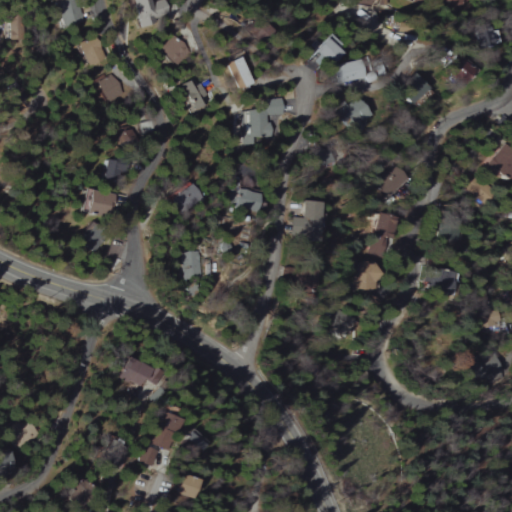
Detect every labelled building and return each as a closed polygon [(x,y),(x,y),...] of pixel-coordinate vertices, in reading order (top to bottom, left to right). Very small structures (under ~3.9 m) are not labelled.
[(83,22),(76,0),(63,0),(52,3),(59,29),(83,22)] [(164,18),(159,1),(147,4),(145,0),(123,0),(128,16),(130,16),(133,26),(164,18)] [(440,0),(439,7),(458,11),(460,0),(440,0)] [(23,39),(24,23),(7,22),(7,39),(23,39)] [(156,51),(170,68),(187,55),(173,38),(156,51)] [(311,52),(327,68),(339,56),(323,40),(311,52)] [(77,45),(81,66),(100,62),(96,41),(77,45)] [(224,63),(236,90),(246,86),(233,59),(224,63)] [(336,88),(361,77),(353,59),(328,71),(336,88)] [(121,95),(112,75),(95,83),(104,103),(121,95)] [(427,96),(413,75),(396,85),(410,107),(427,96)] [(177,85),(189,115),(206,108),(194,78),(177,85)] [(259,112),(241,112),(242,139),(263,139),(262,117),(276,117),(276,101),(259,102),(259,112)] [(344,137),(365,127),(354,105),(333,114),(344,137)] [(484,164),(502,183),(511,174),(511,156),(503,147),(484,164)] [(115,182),(119,164),(102,160),(97,179),(115,182)] [(78,213),(104,217),(105,205),(110,206),(111,194),(81,190),(78,213)] [(195,203),(189,190),(165,200),(170,213),(195,203)] [(224,210),(249,213),(251,195),(225,192),(224,210)] [(287,219),(284,240),(312,244),(317,206),(299,203),(297,220),(287,219)] [(170,256),(171,287),(190,287),(189,255),(170,256)] [(353,261),(349,289),(370,292),(375,264),(353,261)] [(305,296),(308,269),(290,267),(287,293),(305,296)] [(428,269),(427,294),(450,295),(452,271),(428,269)] [(144,368),(120,357),(111,377),(136,387),(144,368)] [(485,380),(476,360),(461,367),(470,387),(485,380)] [(153,410),(137,464),(149,467),(154,449),(168,453),(178,417),(153,410)] [(177,442),(191,457),(205,444),(191,430),(177,442)] [(171,494),(187,498),(193,479),(176,475),(171,494)]
